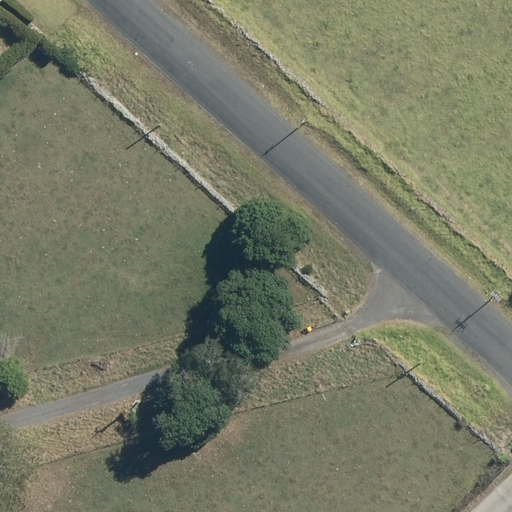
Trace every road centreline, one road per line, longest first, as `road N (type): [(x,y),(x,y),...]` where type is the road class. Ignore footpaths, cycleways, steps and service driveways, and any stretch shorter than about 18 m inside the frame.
road 1 (unclassified): [(120,0),(511,341)]
road 2 (track): [(453,287),(324,345),(0,436)]
